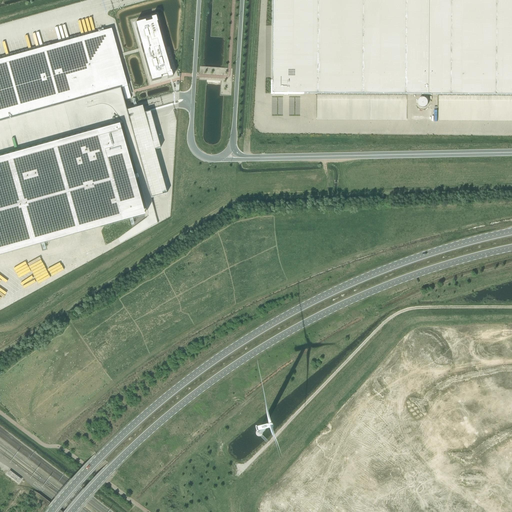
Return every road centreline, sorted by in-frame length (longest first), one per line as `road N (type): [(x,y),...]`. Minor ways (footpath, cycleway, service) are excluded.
road 1 (primary): [(511,232),(411,260),(275,322),(171,394),(53,511)]
road 2 (primary): [(73,511),(136,443),(285,335),(418,274),(511,248)]
road 3 (unclassified): [(228,152),(511,152)]
road 4 (unclassified): [(228,152),(240,0)]
